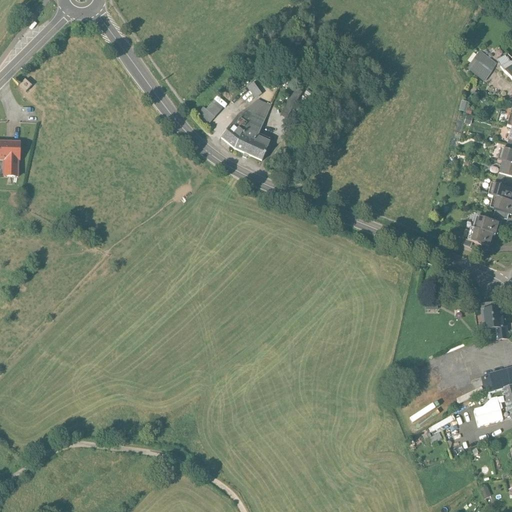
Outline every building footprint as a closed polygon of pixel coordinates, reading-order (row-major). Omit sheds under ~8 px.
[(496,65),(481,54),(469,70),(484,81),(496,65)] [(501,68),(504,72),(511,66),(511,62),(510,62),(501,68)] [(24,79),(19,86),(25,91),(31,85),(24,79)] [(246,87),(254,99),(261,94),(253,82),(246,87)] [(301,95),(294,91),(281,116),(288,120),(301,95)] [(262,161),(269,143),(257,138),(270,106),(257,101),(239,115),(221,139),(235,150),(262,161)] [(199,117),(208,125),(222,110),(213,102),(199,117)] [(17,159),(21,159),(21,146),(0,145),(0,161),(5,161),(5,176),(17,176),(17,159)] [(511,153),(504,151),(501,163),(506,164),(511,165),(511,153)] [(511,165),(506,164),(503,176),(511,178),(511,165)] [(498,175),(496,186),(511,190),(511,178),(503,176),(498,175)] [(494,186),(491,197),(496,199),(509,202),(511,190),(496,186),(494,186)] [(496,199),(492,211),(495,211),(508,215),(511,215),(511,210),(511,202),(509,202),(496,199)] [(508,215),(495,211),(493,217),(502,219),(507,220),(508,215)] [(493,217),(489,216),(487,221),(498,224),(501,225),(502,219),(493,217)] [(492,236),(494,236),(498,224),(487,221),(479,219),(476,231),(492,236)] [(473,243),(489,248),(492,236),(476,231),(474,231),(471,242),(471,243),(473,243)] [(471,249),(473,243),(471,243),(471,242),(461,238),(458,244),(471,249)] [(500,328),(497,310),(480,312),(483,331),(496,330),(500,329),(500,328)] [(506,327),(500,328),(500,329),(496,330),(497,341),(507,340),(506,327)] [(484,343),(497,341),(496,330),(483,331),(484,343)] [(501,389),(511,385),(511,370),(480,379),(483,390),(484,393),(485,395),(485,396),(502,392),(501,389)] [(509,419),(511,418),(511,385),(501,389),(502,392),(509,419)] [(483,390),(457,401),(459,404),(484,393),(483,390)] [(502,421),(496,400),(491,401),(483,410),(474,412),(478,428),(502,421)] [(431,412),(408,427),(412,433),(435,418),(431,412)] [(451,418),(429,430),(431,434),(453,421),(451,418)] [(428,438),(431,444),(442,438),(439,433),(428,438)]
